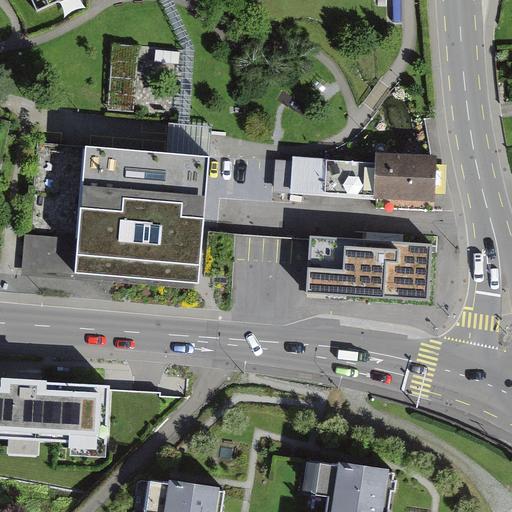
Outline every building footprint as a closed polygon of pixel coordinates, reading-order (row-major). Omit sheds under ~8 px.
[(63,0),(32,0),(37,13),(63,0)] [(207,156),(89,150),(76,276),(197,283),(207,156)] [(381,208),(442,209),(446,165),(384,161),(383,170),(282,164),(280,198),(381,204),(381,208)] [(256,289),(304,295),(310,242),(251,235),(248,258),(260,259),(256,289)] [(308,302),(427,312),(432,258),(313,248),(308,302)] [(0,439),(109,446),(113,386),(0,379),(0,439)] [(394,472),(317,462),(312,498),(323,499),(321,511),(387,511),(390,491),(396,492),(397,481),(393,480),(394,472)] [(226,511),(230,491),(174,482),(155,479),(149,511),(226,511)]
